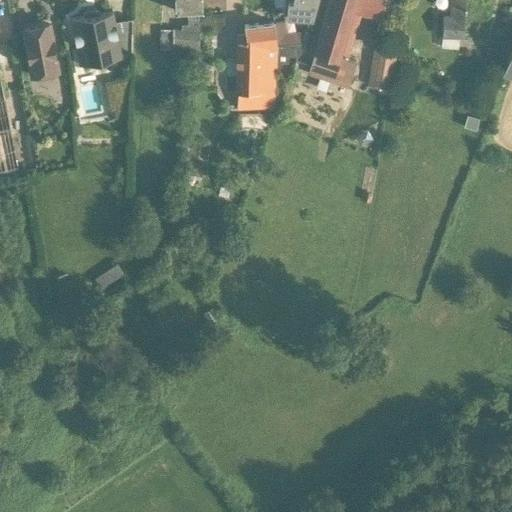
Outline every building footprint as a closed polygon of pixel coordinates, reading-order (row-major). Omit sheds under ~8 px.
[(159,30),(158,50),(171,51),(170,60),(196,61),(200,25),(200,0),(174,0),(175,12),(186,11),(186,24),(180,24),(180,29),(172,28),(172,30),(159,30)] [(314,7),(315,0),(291,0),(291,3),(286,2),(283,16),(309,21),(313,7),(314,7)] [(328,0),(308,70),(346,83),(350,73),(356,61),(346,57),(341,55),(352,14),(357,16),(364,18),(380,20),(382,21),(384,0),(328,0)] [(448,0),(448,15),(441,15),(440,37),(443,38),(457,38),(462,39),(464,0),(448,0)] [(113,23),(111,11),(70,19),(79,65),(91,63),(95,67),(106,65),(110,59),(131,55),(131,20),(113,23)] [(222,16),(201,16),(201,28),(222,28),(222,16)] [(284,22),(272,23),(273,49),(300,47),(305,32),(285,33),(284,22)] [(255,58),(255,109),(272,108),(272,82),(276,82),(276,70),(280,70),(280,64),(285,64),(286,57),(296,57),(300,47),(273,49),(272,23),(255,25),(258,46),(258,58),(255,58)] [(50,39),(47,24),(22,29),(24,44),(28,63),(30,76),(56,71),(54,58),(51,39),(50,39)] [(236,34),(236,109),(255,109),(255,58),(258,58),(258,46),(255,25),(243,26),(243,34),(236,34)] [(503,55),(504,42),(490,41),(489,53),(503,55)] [(511,41),(500,76),(511,80),(511,41)] [(390,89),(396,49),(374,45),(367,85),(390,89)] [(128,119),(129,90),(112,93),(115,110),(117,121),(128,119)] [(479,119),(467,115),(464,126),(476,129),(479,119)] [(93,278),(101,289),(112,281),(105,270),(93,278)] [(218,319),(212,308),(202,314),(208,325),(218,319)]
